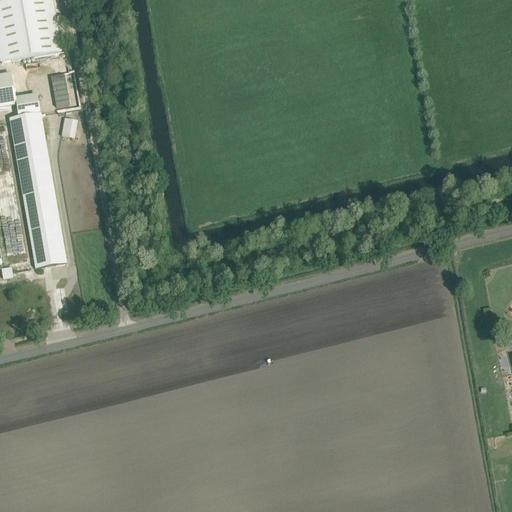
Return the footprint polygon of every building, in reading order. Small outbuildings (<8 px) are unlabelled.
[(53,0),(0,0),(0,60),(1,64),(62,53),(53,0)] [(0,78),(0,108),(17,106),(11,76),(0,78)] [(64,76),(51,79),(57,109),(70,106),(64,76)] [(66,264),(63,248),(40,115),(9,121),(36,270),(43,269),(66,264)] [(64,120),(63,138),(78,139),(79,121),(64,120)] [(2,123),(0,122),(0,221),(7,263),(26,260),(2,123)] [(13,268),(3,269),(4,280),(14,279),(13,268)]
